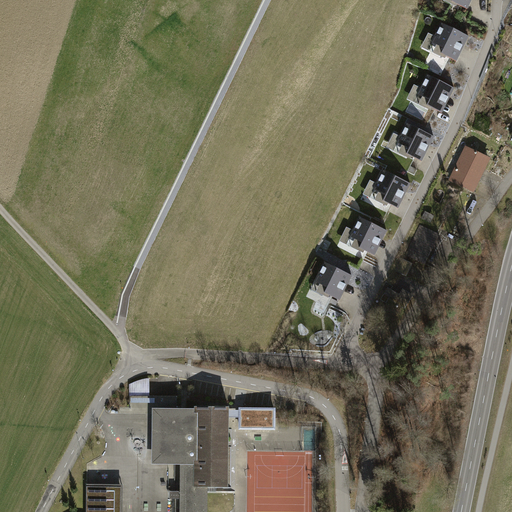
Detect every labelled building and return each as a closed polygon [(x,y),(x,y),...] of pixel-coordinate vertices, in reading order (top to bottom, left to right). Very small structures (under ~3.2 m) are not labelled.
[(467,37),(441,24),(435,36),(429,33),(427,38),(446,48),(443,53),(456,60),(467,37)] [(453,89),(426,75),(420,88),(415,85),(412,90),(431,99),(428,105),(442,111),(453,89)] [(433,137),(406,124),(400,136),(394,133),(392,138),(411,148),(408,153),(421,160),(433,137)] [(470,148),(466,146),(449,182),(473,194),(491,158),(479,152),(483,144),(475,140),(470,148)] [(409,184),(383,171),(377,183),(371,180),(368,185),(387,194),(385,200),(398,207),(409,184)] [(435,215),(425,211),(422,218),(432,222),(435,215)] [(386,231),(359,218),(353,230),(347,227),(345,232),(364,241),(361,247),(374,254),(386,231)] [(420,227),(408,254),(425,261),(437,234),(420,227)] [(412,264),(398,257),(393,270),(407,276),(412,264)] [(350,276),(325,264),(316,281),(329,287),(327,292),(339,298),(350,276)] [(413,295),(403,288),(399,293),(390,288),(383,298),(403,311),(413,295)] [(130,405),(177,404),(177,397),(150,397),(149,379),(140,380),(130,385),(130,405)] [(193,408),(151,408),(150,464),(178,464),(178,491),(168,491),(168,499),(178,499),(178,511),(206,511),(206,493),(206,486),(227,486),(227,405),(193,405),(193,408)] [(89,466),(89,482),(97,482),(97,466),(89,466)] [(121,511),(121,485),(86,484),(86,511),(121,511)]
